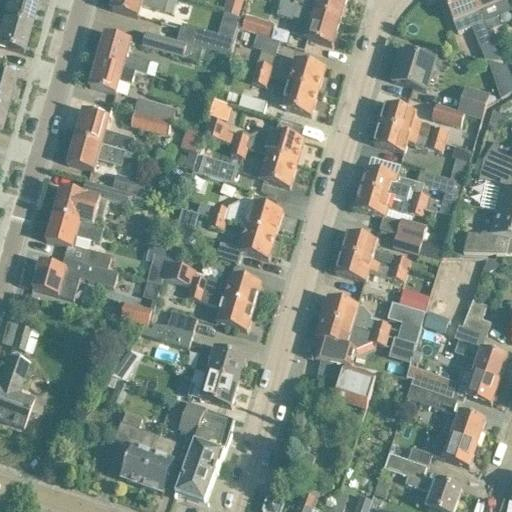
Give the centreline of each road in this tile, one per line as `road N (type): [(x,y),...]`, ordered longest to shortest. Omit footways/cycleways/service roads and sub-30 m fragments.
road 1 (residential): [(240,511),(390,0)]
road 2 (residential): [(0,285),(83,0)]
